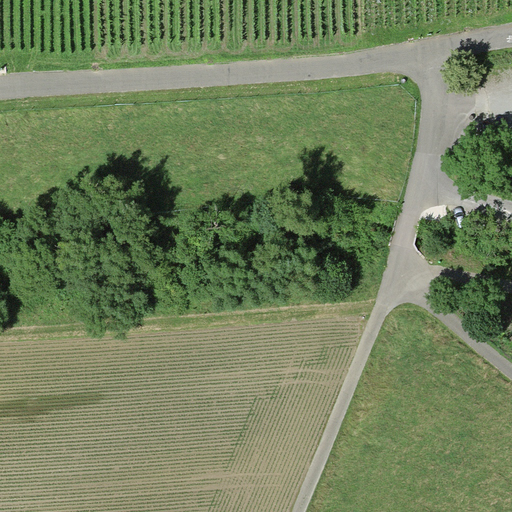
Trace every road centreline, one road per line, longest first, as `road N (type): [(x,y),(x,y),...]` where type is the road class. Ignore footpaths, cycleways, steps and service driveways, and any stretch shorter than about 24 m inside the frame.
road 1 (unclassified): [(0,88),(423,56),(511,39)]
road 2 (track): [(296,511),(400,261)]
road 3 (track): [(511,372),(398,281)]
